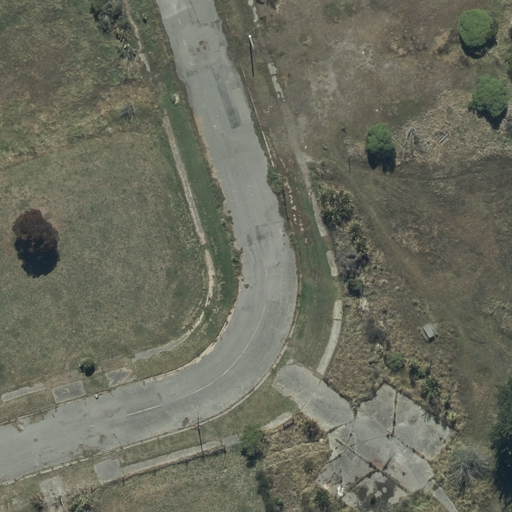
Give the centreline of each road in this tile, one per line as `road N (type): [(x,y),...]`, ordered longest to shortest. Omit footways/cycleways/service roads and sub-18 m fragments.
road 1 (track): [(188,0),(260,226),(267,299),(259,324)]
road 2 (track): [(0,453),(215,382),(259,324)]
